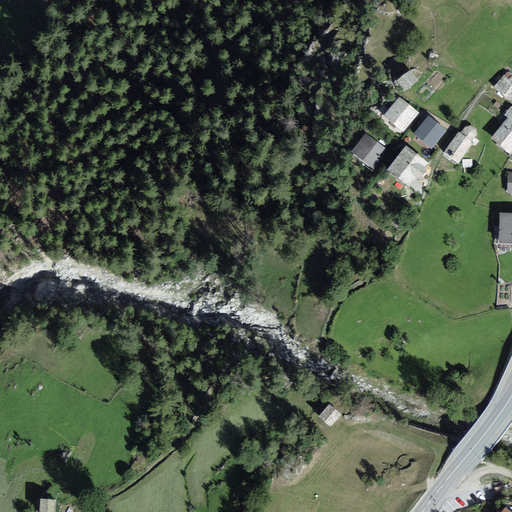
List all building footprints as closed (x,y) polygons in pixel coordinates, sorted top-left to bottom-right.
[(417,66),(398,79),(409,94),(428,80),(417,66)] [(511,93),(511,80),(504,75),(494,88),(509,98),(511,93)] [(390,120),(407,134),(423,116),(406,101),(390,120)] [(446,132),(432,121),(422,135),(436,146),(446,132)] [(477,128),(472,125),(465,127),(461,132),(459,131),(444,152),(459,163),(474,142),(473,141),(477,135),(477,128)] [(511,125),(497,139),(511,154),(511,152),(511,125)] [(378,139),(362,152),(372,164),(387,151),(378,139)] [(433,161),(416,149),(402,169),(419,181),(433,161)] [(343,413),(331,404),(321,417),(333,426),(343,413)] [(55,511),(56,501),(42,500),(41,511),(55,511)]
